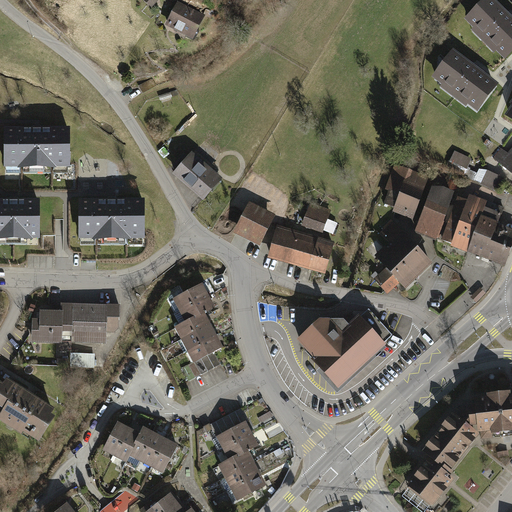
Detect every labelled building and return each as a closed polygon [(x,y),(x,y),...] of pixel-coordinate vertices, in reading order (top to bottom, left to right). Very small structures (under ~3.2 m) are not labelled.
[(156,0),(141,0),(152,9),(159,2),(156,0)] [(511,17),(494,0),(481,0),(464,18),(505,59),(511,52),(511,17)] [(206,19),(178,4),(165,28),(194,43),(206,19)] [(453,49),(431,77),(477,112),(498,84),(453,49)] [(152,79),(138,86),(142,93),(155,86),(152,79)] [(177,90),(159,96),(161,102),(172,98),(171,97),(179,94),(177,90)] [(38,125),(3,126),(3,166),(22,166),(52,166),(70,165),(70,161),(70,125),(38,125)] [(511,156),(508,153),(502,148),(494,158),(511,172),(511,156)] [(450,160),(467,168),(472,159),(455,151),(450,160)] [(221,177),(191,152),(173,174),(204,198),(221,177)] [(384,203),(394,207),(408,170),(394,164),(383,191),(388,193),(384,203)] [(506,179),(487,170),(479,169),(477,173),(474,180),(500,192),(504,183),(506,179)] [(428,177),(408,170),(394,207),(392,212),(411,219),(428,177)] [(477,173),(469,170),(466,177),(474,180),(477,173)] [(453,190),(433,183),(414,233),(435,241),(436,237),(439,238),(445,221),(442,220),(453,190)] [(466,253),(467,250),(484,206),(486,201),(469,195),(467,200),(458,196),(441,240),(451,244),(450,247),(466,253)] [(13,197),(0,196),(0,243),(13,244),(26,244),(26,237),(39,237),(39,196),(13,197)] [(112,197),(78,197),(79,238),(96,238),(126,238),(144,237),(144,236),(144,197),(112,197)] [(275,213),(249,202),(234,233),(261,245),(275,213)] [(331,210),(311,203),(302,226),(322,233),(331,210)] [(501,213),(484,206),(467,250),(505,265),(511,245),(511,230),(497,224),(501,213)] [(379,231),(390,243),(418,274),(421,271),(431,262),(392,219),(379,231)] [(335,241),(279,224),(269,257),(325,273),(335,241)] [(415,277),(418,274),(390,243),(375,256),(386,267),(377,275),(374,271),(371,275),(387,293),(399,283),(404,287),(415,277)] [(173,299),(179,310),(209,295),(206,289),(203,283),(173,299)] [(485,293),(480,288),(470,297),(476,303),(485,293)] [(212,301),(209,295),(179,310),(186,323),(205,312),(215,307),(212,301)] [(71,351),(71,342),(72,303),(61,302),(61,311),(40,310),(40,315),(40,319),(32,319),(31,342),(60,343),(60,351),(71,351)] [(106,343),(106,332),(107,304),(83,303),(72,303),(71,342),(106,343)] [(113,304),(107,304),(106,332),(119,332),(119,304),(113,304)] [(208,318),(205,312),(186,323),(175,328),(181,339),(211,323),(208,318)] [(320,319),(298,339),(308,351),(307,352),(321,367),(318,370),(332,386),(338,392),(386,347),(385,346),(387,344),(384,341),(392,333),(373,312),(365,319),(362,315),(359,313),(349,323),(345,318),(320,319)] [(214,330),(211,323),(181,339),(187,351),(217,335),(214,330)] [(220,341),(217,335),(187,351),(194,363),(215,352),(224,347),(220,341)] [(119,337),(109,337),(108,350),(118,351),(119,337)] [(221,365),(215,352),(194,363),(183,369),(189,381),(221,365)] [(95,354),(71,353),(71,366),(94,367),(95,354)] [(30,392),(6,377),(2,384),(0,382),(0,419),(21,433),(22,430),(38,440),(54,414),(51,412),(54,407),(30,392)] [(511,392),(497,393),(502,437),(511,435),(511,392)] [(481,439),(502,437),(497,393),(473,397),(473,406),(467,406),(458,417),(476,432),(480,432),(481,439)] [(210,425),(216,436),(246,420),(248,419),(241,408),(210,425)] [(270,411),(258,417),(261,422),(273,416),(270,411)] [(452,413),(436,432),(461,452),(466,446),(467,447),(478,434),(476,432),(458,417),(452,413)] [(216,436),(223,448),(253,432),(250,426),(246,420),(216,436)] [(101,448),(113,455),(128,427),(125,426),(116,421),(101,448)] [(126,461),(129,454),(140,434),(131,429),(128,427),(113,455),(126,461)] [(129,454),(141,461),(156,433),(151,430),(144,427),(140,434),(129,454)] [(256,438),(253,432),(223,448),(229,460),(248,450),(259,444),(256,438)] [(457,458),(461,452),(436,432),(420,452),(428,458),(446,473),(458,459),(457,458)] [(141,461),(152,466),(166,439),(163,437),(156,433),(141,461)] [(172,442),(166,439),(152,466),(163,472),(178,445),(172,442)] [(280,448),(273,452),(276,456),(283,453),(280,448)] [(252,456),(248,450),(229,460),(219,465),(225,476),(254,461),(252,456)] [(408,482),(405,486),(430,506),(443,490),(453,478),(446,473),(428,458),(408,482)] [(257,467),(254,461),(225,476),(231,487),(260,472),(257,467)] [(263,477),(260,472),(231,487),(238,500),(267,484),(263,477)] [(141,486),(135,483),(132,488),(138,491),(141,486)] [(146,511),(166,511),(178,502),(176,500),(170,493),(146,511)] [(54,511),(74,511),(69,505),(67,502),(54,511)] [(186,511),(180,505),(178,502),(166,511),(186,511)]
